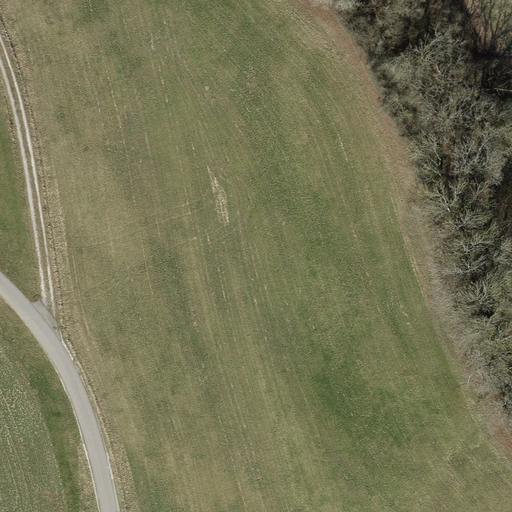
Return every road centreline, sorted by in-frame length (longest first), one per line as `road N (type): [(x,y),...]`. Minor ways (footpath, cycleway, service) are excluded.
road 1 (track): [(56,347),(31,165),(0,46)]
road 2 (track): [(109,511),(78,388),(56,347),(0,281)]
